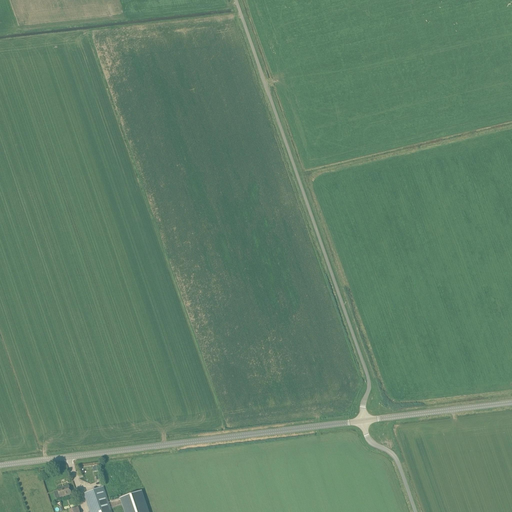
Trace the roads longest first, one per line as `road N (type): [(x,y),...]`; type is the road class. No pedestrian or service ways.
road 1 (unclassified): [(363,420),(370,387),(233,0)]
road 2 (tertiary): [(0,465),(363,420)]
road 3 (tertiary): [(363,420),(511,402)]
